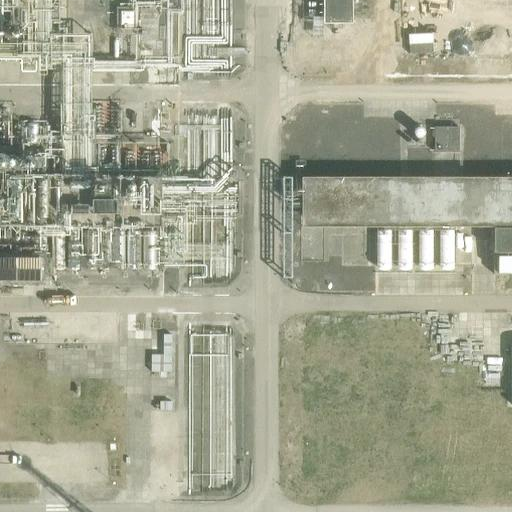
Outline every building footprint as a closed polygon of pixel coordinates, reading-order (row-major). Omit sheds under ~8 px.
[(321,0),(322,24),(351,24),(350,0),(321,0)] [(133,25),(133,12),(120,12),(120,25),(133,25)] [(458,152),(458,127),(434,127),(434,152),(458,152)] [(492,274),(511,274),(511,177),(299,178),(299,227),(492,227),(492,274)] [(192,272),(232,274),(235,206),(196,204),(192,272)] [(153,344),(153,370),(173,370),(173,344),(153,344)]
